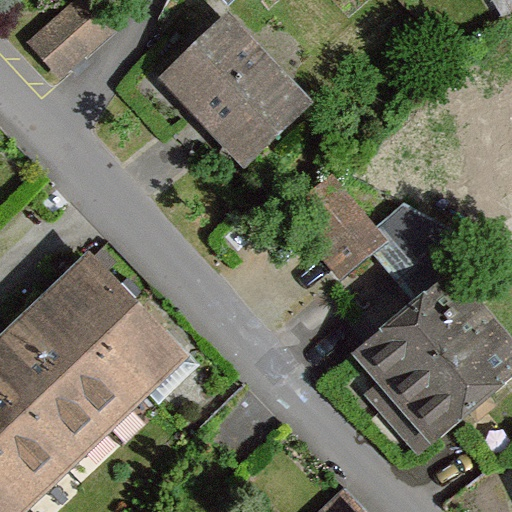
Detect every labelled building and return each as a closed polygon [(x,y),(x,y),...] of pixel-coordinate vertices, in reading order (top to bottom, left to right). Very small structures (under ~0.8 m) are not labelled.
[(90,0),(77,0),(31,41),(63,77),(117,31),(90,0)] [(305,104),(220,14),(151,79),(236,169),(305,104)] [(375,231),(332,179),(288,214),(342,280),(376,252),(386,244),(375,231)] [(386,244),(376,252),(421,308),(454,281),(490,253),(404,206),(375,231),(386,244)] [(0,511),(9,511),(180,353),(91,257),(0,342),(0,511)] [(511,380),(511,351),(454,281),(421,308),(362,357),(435,444),(511,380)] [(367,511),(347,491),(323,511),(367,511)]
